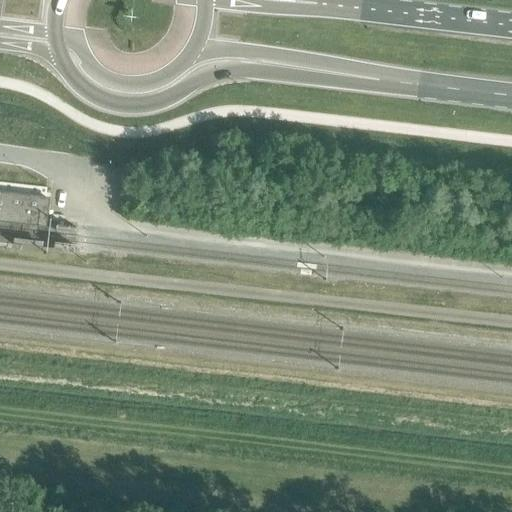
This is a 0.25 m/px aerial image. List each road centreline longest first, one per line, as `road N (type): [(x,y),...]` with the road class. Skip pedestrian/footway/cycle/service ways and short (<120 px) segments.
road 1 (primary): [(60,59),(90,96),(123,108),(158,103),(211,72),(351,76)]
road 2 (primary): [(511,27),(337,6)]
road 3 (primary): [(187,56),(271,56),(351,76)]
road 4 (primary): [(53,34),(75,41),(96,72),(119,83),(157,80),(187,56)]
road 5 (primary): [(351,76),(511,96)]
road 6 (primary): [(337,6),(213,0)]
